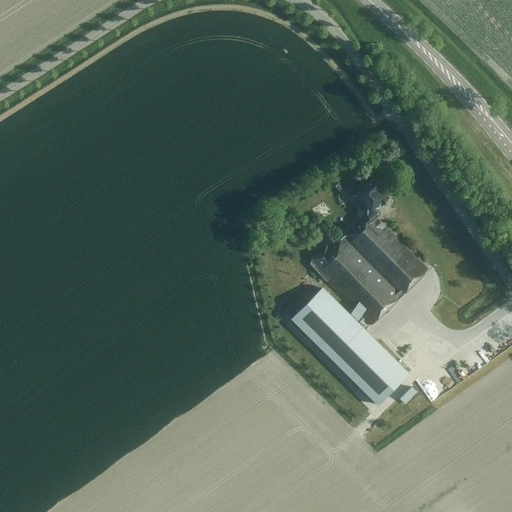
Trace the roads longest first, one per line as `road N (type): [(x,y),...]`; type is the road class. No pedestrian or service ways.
road 1 (unclassified): [(511,282),(348,44),(295,0)]
road 2 (unclassified): [(0,96),(152,0)]
road 3 (primary): [(479,112),(367,0)]
